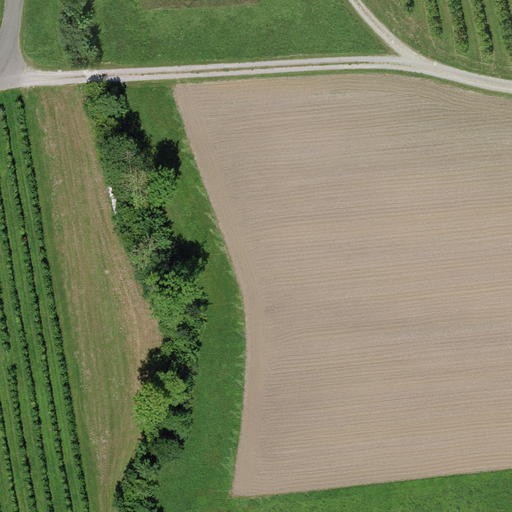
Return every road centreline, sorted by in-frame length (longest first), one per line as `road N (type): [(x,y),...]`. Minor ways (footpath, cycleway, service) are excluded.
road 1 (track): [(11,83),(412,66)]
road 2 (track): [(511,91),(412,66),(356,0)]
